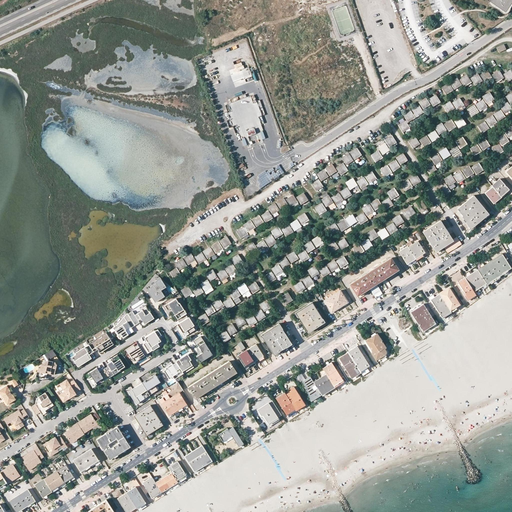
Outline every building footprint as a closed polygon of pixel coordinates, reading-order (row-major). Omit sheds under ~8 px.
[(422,36),(428,33),(422,19),(418,7),(417,0),(410,0),(412,8),(415,18),(417,24),(422,36)] [(434,14),(441,25),(446,22),(440,11),(437,5),(435,0),(428,0),(431,8),(434,14)] [(511,0),(490,0),(490,1),(505,12),(511,1),(511,0)] [(449,26),(447,23),(442,27),(446,32),(450,37),(455,33),(449,26)] [(429,34),(423,37),(432,51),(437,48),(429,34)] [(448,39),(445,34),(435,42),(439,46),(448,39)] [(496,47),(498,53),(506,50),(504,44),(496,47)] [(235,80),(251,75),(249,69),(233,73),(235,80)] [(511,78),(511,73),(510,70),(503,74),(508,82),(511,78)] [(492,78),(487,71),(480,75),(484,82),(492,78)] [(503,78),(499,71),(492,75),(496,82),(503,78)] [(482,81),(477,74),(470,78),(475,85),(482,81)] [(464,87),(471,82),(467,75),(460,80),(464,87)] [(454,89),(461,85),(456,78),(450,82),(454,89)] [(453,90),(448,83),(441,87),(446,94),(453,90)] [(494,99),(489,92),(482,97),(487,104),(494,99)] [(440,102),(435,95),(428,99),(433,106),(440,102)] [(228,104),(231,111),(253,103),(251,96),(228,104)] [(429,105),(425,98),(418,102),(423,109),(429,105)] [(463,105),(459,98),(452,102),(457,110),(463,105)] [(260,100),(257,101),(257,102),(262,115),(265,114),(260,100)] [(480,111),(487,107),(482,100),(475,104),(480,111)] [(447,113),(454,109),(450,101),(442,106),(447,113)] [(263,131),(258,117),(262,115),(257,102),(253,103),(231,111),(228,113),(233,126),(236,125),(241,139),(245,138),(249,149),(252,148),(248,137),(256,134),(260,145),(264,143),(260,132),(263,131)] [(504,113),(511,109),(507,102),(500,106),(504,113)] [(472,117),(478,112),(474,105),(467,110),(472,117)] [(423,113),(419,106),(412,110),(416,117),(423,113)] [(505,117),(500,110),(493,114),(498,121),(505,117)] [(408,122),(415,118),(410,111),(403,115),(408,122)] [(490,127),(497,122),(492,115),(485,120),(490,127)] [(465,124),(461,117),(454,121),(459,129),(465,124)] [(456,127),(451,120),(444,124),(449,131),(456,127)] [(402,132),(409,128),(405,121),(398,126),(402,132)] [(489,128),(484,122),(478,126),(482,133),(489,128)] [(446,130),(441,123),(434,127),(439,135),(446,130)] [(439,137),(434,130),(427,135),(432,142),(439,137)] [(502,146),(509,141),(504,134),(497,139),(502,146)] [(384,140),(389,147),(396,143),(391,136),(384,140)] [(424,147),(430,143),(426,136),(419,140),(424,147)] [(419,144),(415,137),(408,142),(413,148),(419,144)] [(460,149),(467,144),(462,137),(455,142),(460,149)] [(483,150),(490,146),(485,139),(478,143),(483,150)] [(385,143),(378,148),(382,155),(389,151),(385,143)] [(481,151),(477,144),(470,149),(474,156),(481,151)] [(497,156),(503,151),(499,144),(492,148),(497,156)] [(461,154),(457,147),(450,151),(454,158),(461,154)] [(357,148),(350,153),(354,160),(361,155),(357,148)] [(450,155),(446,148),(439,152),(443,159),(450,155)] [(371,156),(375,162),(382,158),(378,151),(371,156)] [(442,160),(437,153),(430,158),(435,165),(442,160)] [(348,154),(341,158),(346,165),(353,161),(348,154)] [(400,165),(407,161),(403,154),(396,158),(400,165)] [(395,160),(388,165),(393,172),(400,168),(395,160)] [(436,170),(432,163),(425,167),(429,174),(436,170)] [(483,170),(479,163),(472,167),(476,175),(483,170)] [(336,168),(341,175),(347,171),(343,164),(336,168)] [(329,176),(336,172),(332,165),(325,169),(329,176)] [(274,166),(267,172),(273,179),(280,173),(274,166)] [(380,170),(384,177),(391,173),(387,166),(380,170)] [(473,173),(469,166),(462,171),(466,178),(473,173)] [(317,174),(321,181),(328,177),(323,170),(317,174)] [(376,179),(371,172),(365,176),(369,184),(376,179)] [(465,179),(461,172),(454,176),(458,183),(465,179)] [(246,192),(269,185),(265,174),(258,176),(260,179),(244,185),(246,192)] [(413,186),(420,182),(416,174),(409,179),(413,186)] [(455,182),(451,175),(444,179),(448,186),(455,182)] [(363,177),(356,182),(361,189),(368,184),(363,177)] [(350,190),(357,185),(352,178),(345,183),(350,190)] [(503,194),(508,190),(499,179),(491,186),(492,187),(500,197),(503,194)] [(311,184),(316,191),(323,187),(318,180),(311,184)] [(400,184),(405,191),(412,187),(407,180),(400,184)] [(450,192),(446,185),(439,189),(443,196),(450,192)] [(501,198),(500,197),(492,187),(484,193),(493,204),(497,201),(501,198)] [(347,188),(340,192),(344,199),(351,195),(347,188)] [(392,200),(398,195),(394,188),(387,192),(392,200)] [(509,192),(508,190),(503,194),(500,197),(501,198),(509,192)] [(303,193),(296,197),(301,204),(308,200),(303,193)] [(338,193),(331,198),(336,205),(343,200),(338,193)] [(297,202),(293,195),(286,199),(290,207),(297,202)] [(321,200),(326,207),(333,202),(328,195),(321,200)] [(487,214),(473,196),(457,209),(463,216),(462,217),(466,222),(466,223),(470,228),(475,224),(487,214)] [(283,198),(276,202),(280,209),(287,205),(283,198)] [(388,198),(382,202),(386,209),(393,205),(388,198)] [(382,206),(377,199),(370,203),(375,210),(382,206)] [(421,201),(415,205),(420,212),(426,208),(421,201)] [(274,203),(267,207),(272,214),(279,210),(274,203)] [(326,211),(321,203),(315,208),(319,215),(326,211)] [(366,216),(373,211),(369,204),(362,208),(366,216)] [(432,210),(436,216),(442,212),(438,206),(432,210)] [(414,213),(410,207),(402,212),(407,218),(414,213)] [(268,211),(261,215),(265,223),(272,218),(268,211)] [(304,213),(297,217),(302,224),(308,220),(304,213)] [(363,213),(356,217),(361,225),(367,220),(363,213)] [(259,215),(252,220),(256,227),(263,222),(259,215)] [(357,222),(352,215),(345,219),(350,226),(357,222)] [(392,219),(396,226),(403,222),(399,215),(392,219)] [(296,220),(289,224),(294,231),(301,226),(296,220)] [(348,227),(344,220),(337,224),(341,231),(348,227)] [(250,221),(243,225),(248,232),(255,227),(250,221)] [(439,221),(422,232),(435,252),(443,247),(446,251),(460,242),(457,237),(452,240),(439,221)] [(334,223),(327,227),(331,234),(338,230),(334,223)] [(386,228),(390,235),(397,230),(393,223),(386,228)] [(288,225),(281,229),(286,236),(293,232),(288,225)] [(247,234),(243,227),(236,231),(240,239),(247,234)] [(278,227),(271,231),(275,238),(282,234),(278,227)] [(378,233),(382,240),(389,235),(384,228),(378,233)] [(373,229),(367,234),(371,241),(378,237),(373,229)] [(271,236),(265,240),(269,247),(276,242),(271,236)] [(318,236),(311,240),(316,247),(323,243),(318,236)] [(224,248),(231,244),(227,237),(219,241),(224,248)] [(344,238),(337,243),(341,250),(348,245),(344,238)] [(368,239),(361,243),(365,250),(372,246),(368,239)] [(263,241),(256,245),(261,252),(267,248),(263,241)] [(310,241),(303,245),(308,253),(314,248),(310,241)] [(334,241),(327,245),(331,252),(338,248),(334,241)] [(211,246),(216,253),(222,249),(218,242),(211,246)] [(412,245),(408,247),(415,259),(416,260),(423,256),(421,254),(424,253),(417,242),(412,245)] [(253,243),(246,247),(250,254),(257,250),(253,243)] [(359,244),(352,249),(357,256),(364,251),(359,244)] [(411,261),(415,259),(408,247),(407,246),(399,252),(407,264),(411,261)] [(214,254),(209,247),(203,252),(207,259),(214,254)] [(304,251),(298,255),(302,262),(309,258),(304,251)] [(201,252),(195,257),(199,264),(206,259),(201,252)] [(294,252),(287,256),(291,263),(298,259),(294,252)] [(195,260),(190,253),(183,258),(188,265),(195,260)] [(235,266),(242,262),(237,254),(230,259),(235,266)] [(498,275),(506,270),(507,271),(511,268),(501,254),(487,263),(477,270),(484,281),(486,284),(487,285),(490,283),(489,282),(498,275)] [(347,263),(343,256),(336,260),(341,268),(347,263)] [(285,257),(278,261),(283,268),(290,264),(285,257)] [(397,270),(390,258),(349,285),(356,296),(369,288),(373,295),(377,292),(380,290),(376,284),(382,280),(397,270)] [(182,259),(175,263),(180,270),(186,266),(182,259)] [(327,264),(331,271),(338,267),(334,260),(327,264)] [(232,264),(225,269),(230,275),(236,271),(232,264)] [(278,264),(271,269),(276,276),(283,272),(278,264)] [(330,272),(325,265),(318,270),(323,277),(330,272)] [(319,273),(314,266),(307,270),(312,277),(319,273)] [(176,268),(170,272),(174,280),(181,275),(176,268)] [(205,274),(210,281),(216,277),(212,270),(205,274)] [(228,277),(223,270),(217,274),(221,281),(228,277)] [(472,272),(464,278),(472,291),(473,292),(478,288),(481,287),(486,284),(484,281),(477,270),(472,272)] [(271,272),(264,276),(269,283),(276,279),(271,272)] [(313,283),(309,276),(302,280),(306,287),(313,283)] [(457,282),(459,285),(463,292),(462,293),(465,298),(474,293),(473,292),(472,291),(464,278),(461,280),(457,282)] [(166,287),(161,279),(155,282),(157,284),(151,288),(152,289),(148,291),(155,302),(165,296),(161,291),(166,287)] [(211,287),(207,280),(200,284),(205,291),(211,287)] [(300,281),(293,285),(298,293),(305,288),(300,281)] [(253,293),(259,289),(255,282),(248,287),(253,293)] [(241,295),(248,290),(244,283),(237,287),(241,295)] [(203,292),(198,285),(192,289),(196,297),(203,292)] [(192,293),(188,286),(180,290),(185,298),(192,293)] [(450,310),(458,305),(448,288),(443,291),(440,294),(439,294),(448,307),(450,310)] [(240,295),(235,289),(229,293),(233,300),(240,295)] [(346,302),(339,291),(324,301),(327,306),(326,306),(329,311),(334,308),(335,309),(339,307),(346,302)] [(287,293),(280,297),(285,305),(292,300),(287,293)] [(475,294),(474,293),(465,298),(467,301),(476,296),(475,294)] [(434,297),(430,300),(442,318),(449,313),(450,314),(452,313),(450,310),(448,307),(439,294),(434,297)] [(186,314),(187,313),(183,307),(180,302),(179,303),(176,298),(165,305),(168,310),(171,308),(172,307),(176,314),(175,315),(171,317),(173,322),(177,319),(186,314)] [(227,309),(234,305),(230,298),(223,302),(227,309)] [(223,306),(219,299),(212,303),(217,310),(223,306)] [(271,307),(266,300),(259,304),(264,311),(271,307)] [(311,302),(295,312),(307,331),(317,325),(323,321),(311,302)] [(210,304),(204,308),(208,316),(215,311),(210,304)] [(142,310),(130,318),(135,325),(140,322),(138,320),(141,318),(145,324),(154,318),(146,306),(144,305),(142,307),(142,309),(142,310)] [(421,329),(434,322),(423,305),(417,308),(410,312),(421,329)] [(460,308),(458,305),(450,310),(452,313),(460,308)] [(260,310),(254,314),(258,321),(265,317),(260,310)] [(131,328),(135,325),(130,318),(128,314),(127,313),(118,324),(113,327),(120,338),(122,337),(123,338),(128,335),(126,331),(131,328)] [(194,325),(189,317),(188,318),(186,314),(177,319),(179,323),(178,324),(180,327),(179,328),(182,333),(187,330),(189,334),(196,330),(193,326),(194,325)] [(209,321),(205,314),(198,318),(203,325),(209,321)] [(250,326),(257,322),(252,315),(245,319),(250,326)] [(246,323),(241,316),(234,320),(239,327),(246,323)] [(421,329),(423,331),(435,324),(434,322),(421,329)] [(285,346),(290,342),(278,323),(261,335),(273,354),(278,350),(279,351),(285,347),(285,346)] [(237,331),(232,324),(226,328),(230,335),(237,331)] [(147,341),(143,344),(149,353),(160,346),(158,343),(155,339),(159,337),(162,335),(158,330),(145,338),(147,341)] [(230,338),(226,331),(219,335),(224,342),(230,338)] [(89,344),(93,352),(97,349),(99,348),(102,351),(114,344),(106,332),(88,343),(89,344)] [(384,349),(385,348),(376,334),(371,337),(365,341),(369,348),(368,348),(369,350),(370,349),(372,352),(371,353),(375,360),(382,356),(385,354),(385,353),(385,352),(384,349)] [(212,354),(201,336),(195,340),(197,344),(198,343),(203,352),(196,356),(200,362),(212,354)] [(89,354),(93,352),(89,344),(75,353),(75,354),(71,357),(78,367),(90,359),(87,355),(89,354)] [(133,345),(125,350),(131,360),(133,359),(138,356),(140,359),(149,353),(143,344),(139,347),(138,345),(135,347),(133,345)] [(255,344),(246,350),(254,361),(259,358),(262,355),(255,344)] [(347,351),(348,353),(360,371),(369,366),(356,346),(352,348),(347,351)] [(376,362),(386,356),(388,355),(388,353),(388,352),(385,348),(384,349),(385,352),(385,353),(385,354),(382,356),(375,360),(376,362)] [(45,361),(56,355),(53,349),(42,355),(45,361)] [(246,350),(237,356),(245,367),(249,364),(254,361),(246,350)] [(344,356),(339,359),(350,377),(360,371),(348,353),(344,356)] [(117,355),(111,359),(112,361),(107,364),(108,366),(104,368),(109,376),(110,377),(125,367),(117,355)] [(264,358),(262,355),(259,358),(254,361),(255,364),(264,358)] [(179,359),(176,361),(176,362),(183,373),(184,374),(194,367),(189,360),(187,357),(180,361),(179,359)] [(56,365),(54,363),(47,361),(37,367),(36,371),(45,373),(46,370),(50,371),(49,374),(53,375),(56,365)] [(226,379),(236,372),(229,361),(187,387),(195,399),(203,393),(216,385),(226,379)] [(245,367),(246,369),(255,364),(254,361),(249,364),(245,367)] [(183,373),(176,362),(173,364),(172,363),(168,366),(169,367),(166,369),(163,370),(169,379),(173,377),(178,373),(179,375),(183,373)] [(322,368),(326,374),(334,387),(338,384),(337,382),(341,379),(331,363),(326,366),(322,368)] [(104,379),(109,376),(104,368),(99,372),(97,368),(89,373),(92,377),(88,379),(93,387),(97,384),(96,382),(103,378),(104,379)] [(158,390),(155,385),(160,382),(155,374),(150,378),(150,379),(148,380),(146,381),(145,380),(142,383),(150,395),(158,390)] [(316,387),(321,395),(334,387),(326,374),(320,378),(313,382),(316,387)] [(306,390),(311,398),(316,395),(318,397),(321,395),(316,387),(313,382),(311,378),(307,380),(303,383),(307,389),(306,390)] [(14,387),(19,384),(15,379),(10,381),(14,387)] [(73,379),(68,382),(66,379),(62,382),(65,386),(64,386),(62,388),(64,391),(59,394),(63,401),(69,397),(68,396),(70,394),(71,396),(75,393),(75,392),(80,389),(73,379)] [(167,394),(170,398),(178,410),(182,407),(187,404),(179,392),(183,390),(178,382),(170,387),(172,391),(167,394)] [(150,395),(142,383),(137,385),(138,387),(137,388),(136,386),(131,389),(136,397),(133,399),(136,404),(150,395)] [(0,389),(0,392),(2,396),(2,395),(4,398),(3,398),(7,404),(15,399),(12,393),(11,394),(9,391),(10,391),(7,386),(0,389)] [(290,391),(285,394),(294,408),(295,410),(296,411),(305,405),(297,394),(293,387),(289,390),(290,391)] [(45,409),(53,404),(45,391),(36,397),(35,403),(30,406),(35,414),(40,411),(42,414),(46,412),(45,409)] [(281,394),(275,398),(285,413),(294,408),(285,394),(284,392),(281,394)] [(170,398),(161,403),(169,415),(173,413),(178,410),(170,398)] [(280,416),(275,408),(272,410),(267,403),(262,406),(257,410),(261,416),(262,415),(268,423),(277,418),(280,416)] [(163,425),(150,405),(134,416),(146,436),(155,430),(163,425)] [(29,416),(24,408),(20,411),(18,409),(3,419),(8,426),(13,423),(17,429),(24,425),(20,419),(23,417),(25,419),(29,416)] [(93,427),(91,426),(96,422),(91,413),(85,417),(86,419),(85,420),(83,418),(77,422),(82,429),(84,433),(93,427)] [(279,420),(277,418),(268,423),(269,426),(279,420)] [(71,426),(72,428),(69,429),(64,432),(71,442),(77,438),(84,433),(82,429),(77,422),(71,426)] [(122,452),(126,449),(126,450),(130,448),(118,427),(98,440),(110,460),(114,457),(117,454),(118,455),(123,452),(122,452)] [(228,430),(227,429),(221,433),(218,435),(222,440),(231,434),(238,445),(242,443),(234,430),(230,433),(228,430)] [(66,445),(61,436),(56,439),(55,436),(47,441),(48,443),(44,445),(48,452),(56,446),(57,448),(60,446),(62,448),(66,445)] [(211,460),(202,445),(195,450),(184,457),(192,471),(211,460)] [(50,455),(58,450),(57,448),(56,446),(48,452),(50,455)] [(21,458),(28,468),(40,460),(40,459),(44,456),(38,447),(34,450),(35,452),(29,456),(28,454),(21,458)] [(73,460),(81,472),(88,468),(99,461),(91,449),(73,460)] [(28,468),(29,470),(42,462),(40,460),(28,468)] [(192,471),(193,472),(212,461),(211,460),(192,471)] [(171,472),(175,479),(184,474),(177,461),(172,464),(168,467),(171,472)] [(6,468),(0,471),(7,483),(20,475),(14,465),(7,469),(6,468)] [(57,470),(59,474),(64,482),(68,478),(72,476),(65,465),(57,470)] [(64,482),(59,474),(57,470),(44,479),(51,490),(57,486),(64,482)] [(161,478),(155,482),(161,492),(177,482),(175,479),(171,472),(161,478)] [(175,479),(177,482),(186,477),(184,474),(175,479)] [(146,480),(142,483),(152,498),(161,492),(155,482),(152,477),(146,480)] [(48,492),(51,490),(44,479),(39,482),(39,483),(35,485),(42,496),(48,492)] [(132,489),(126,493),(136,508),(145,502),(135,487),(132,489)] [(35,501),(27,489),(10,501),(16,511),(17,511),(27,506),(35,501)] [(122,495),(117,498),(125,511),(129,511),(136,508),(126,493),(122,495)] [(87,511),(86,511),(113,511),(106,500),(96,506),(87,511)]
